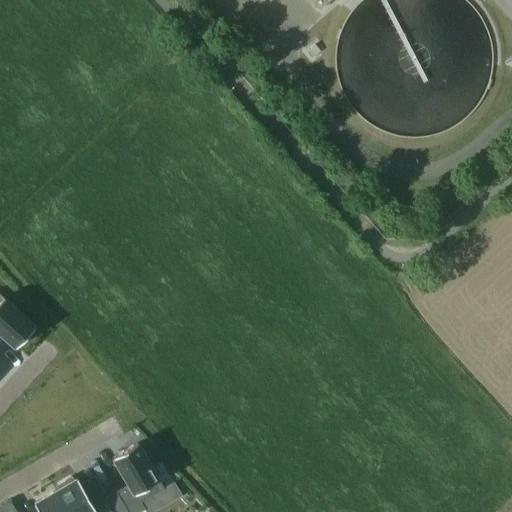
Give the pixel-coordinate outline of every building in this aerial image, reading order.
[(308,0),(317,10),(329,0),(308,0)] [(0,333),(16,348),(35,327),(0,294),(0,333)] [(128,484),(115,492),(126,511),(140,511),(144,510),(145,509),(141,502),(164,489),(163,487),(153,469),(157,466),(149,452),(144,455),(137,443),(113,458),(128,484)] [(94,476),(80,484),(93,505),(104,499),(107,497),(94,476)] [(59,489),(55,491),(67,511),(111,511),(104,499),(93,505),(80,484),(77,478),(73,481),(71,478),(57,486),(59,489)] [(173,482),(163,487),(164,489),(141,502),(145,509),(144,510),(145,511),(152,511),(181,495),(173,482)] [(67,511),(55,491),(34,504),(38,511),(67,511)] [(0,510),(1,511),(16,511),(10,501),(0,506),(0,510)]
